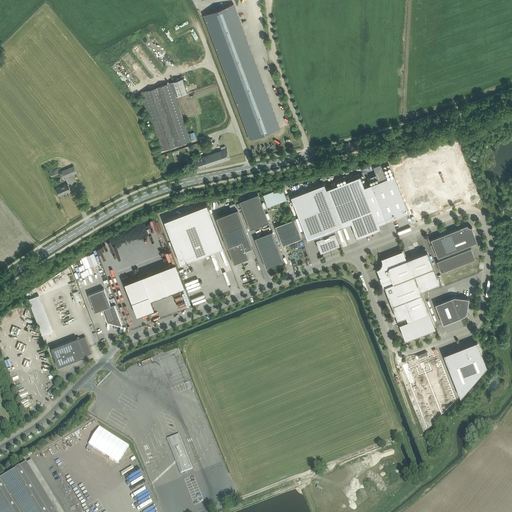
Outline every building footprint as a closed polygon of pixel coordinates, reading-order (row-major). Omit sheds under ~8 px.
[(204,15),(250,139),(280,128),(234,3),(204,15)] [(188,92),(183,78),(171,82),(176,96),(188,92)] [(141,92),(149,117),(160,150),(191,140),(171,82),(141,92)] [(410,168),(394,174),(405,203),(431,192),(436,206),(476,191),(458,144),(408,163),(410,168)] [(221,150),(194,159),(197,169),(230,158),(227,148),(226,148),(221,150)] [(53,167),(54,170),(50,172),(51,177),(59,174),(58,169),(57,166),(53,167)] [(64,178),(76,173),(73,166),(61,171),(64,178)] [(360,175),(326,188),(341,226),(351,222),(357,237),(380,228),(379,223),(378,221),(385,219),(391,216),(392,218),(392,219),(399,216),(399,217),(399,216),(404,214),(403,213),(408,212),(405,203),(394,174),(371,184),(364,186),(360,175)] [(56,188),(57,190),(59,195),(71,190),(68,183),(56,188)] [(324,183),(291,196),(308,239),(315,236),(316,237),(316,236),(317,238),(316,238),(319,246),(320,246),(321,250),(330,247),(339,243),(335,231),(334,231),(333,231),(333,230),(334,229),(341,226),(326,188),(324,183)] [(273,191),(263,195),(268,206),(287,199),(283,189),(274,192),(273,191)] [(250,229),(269,222),(258,194),(239,201),(250,229)] [(181,263),(223,247),(207,204),(164,221),(181,263)] [(252,247),(237,208),(216,217),(234,263),(249,258),(245,249),(252,247)] [(275,226),(283,245),(302,237),(294,218),(275,226)] [(461,227),(431,239),(438,257),(477,242),(472,228),(472,226),(471,226),(470,226),(469,226),(468,226),(467,225),(467,224),(461,227)] [(273,232),(255,238),(266,267),(284,260),(273,232)] [(408,246),(413,256),(422,252),(418,242),(408,246)] [(437,261),(441,272),(475,259),(471,247),(437,261)] [(378,268),(376,269),(377,269),(378,269),(381,276),(380,276),(379,277),(383,286),(385,286),(397,319),(406,315),(408,320),(399,323),(405,338),(407,339),(435,328),(429,312),(420,290),(418,284),(437,277),(427,251),(407,259),(406,259),(403,250),(389,255),(389,256),(382,259),(382,258),(381,258),(382,260),(382,262),(382,263),(381,265),(380,267),(378,268)] [(176,263),(124,282),(137,315),(154,309),(151,299),(185,286),(176,263)] [(200,278),(186,281),(192,304),(206,300),(200,278)] [(107,322),(123,326),(114,304),(116,304),(116,303),(111,305),(104,288),(88,294),(95,311),(94,312),(102,309),(107,322)] [(73,292),(77,302),(82,300),(78,290),(73,292)] [(53,331),(40,295),(29,298),(41,335),(53,331)] [(435,304),(443,324),(460,317),(464,315),(467,312),(467,311),(467,309),(469,298),(454,296),(435,304)] [(58,367),(92,353),(85,336),(78,339),(77,337),(51,348),(58,367)] [(460,397),(486,365),(478,343),(470,346),(469,345),(452,351),(452,353),(444,356),(460,397)] [(439,356),(422,363),(442,415),(456,400),(439,356)] [(422,363),(409,368),(414,382),(410,384),(427,429),(442,415),(422,363)] [(54,387),(48,393),(51,396),(57,389),(54,387)] [(21,397),(22,399),(27,397),(27,395),(28,394),(26,391),(25,391),(24,389),(19,391),(19,393),(18,394),(20,398),(21,397)] [(171,440),(169,441),(181,473),(192,469),(179,437),(177,438),(171,440)] [(0,511),(56,511),(27,463),(0,479),(0,511)]
